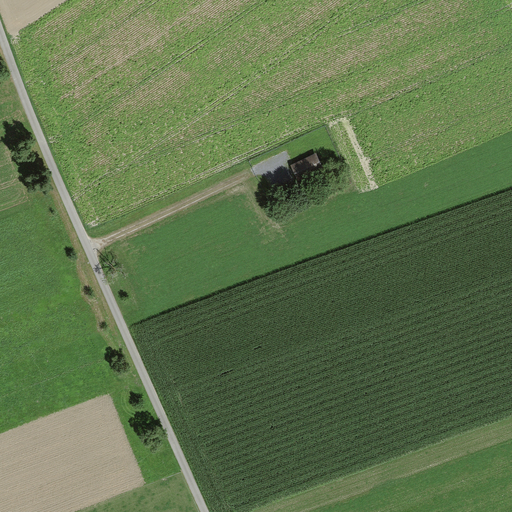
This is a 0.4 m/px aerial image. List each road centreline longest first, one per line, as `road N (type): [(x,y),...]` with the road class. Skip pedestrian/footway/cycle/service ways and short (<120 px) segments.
road 1 (unclassified): [(0,31),(206,511)]
road 2 (track): [(279,164),(88,251)]
